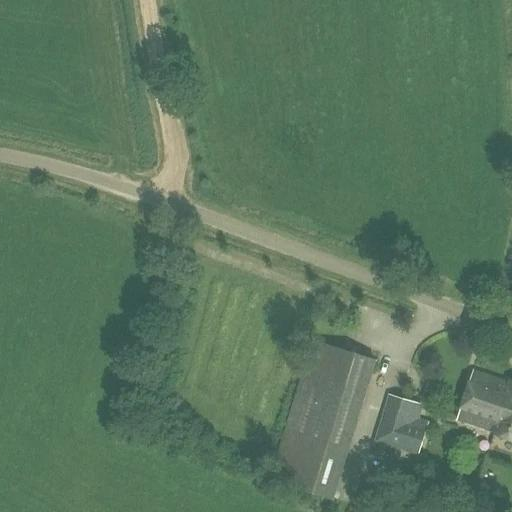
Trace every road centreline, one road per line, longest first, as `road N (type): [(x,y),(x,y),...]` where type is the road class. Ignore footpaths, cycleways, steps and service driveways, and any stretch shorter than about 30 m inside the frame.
road 1 (unclassified): [(511,331),(164,201),(0,156)]
road 2 (track): [(164,201),(175,149),(150,0)]
